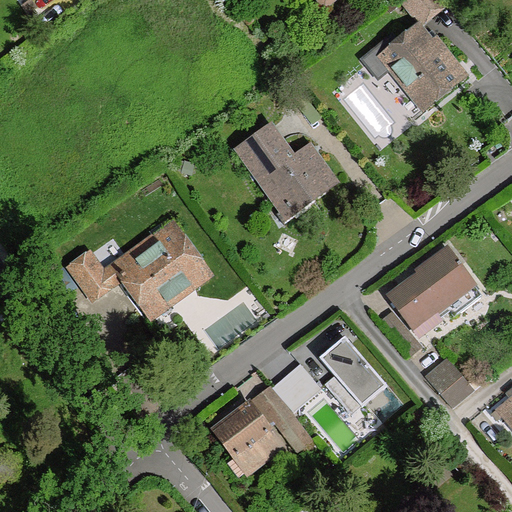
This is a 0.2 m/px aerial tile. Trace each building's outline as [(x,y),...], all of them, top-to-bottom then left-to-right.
[(447,5),(443,0),(404,0),(423,24),(447,5)] [(393,34),(362,59),(379,80),(392,69),(425,109),(466,76),(437,41),(434,43),(419,25),(399,41),(393,34)] [(273,124),(232,152),(282,224),(339,184),(312,145),(295,156),(273,124)] [(146,325),(212,279),(172,223),(105,270),(92,252),(65,271),(90,307),(119,287),(146,325)] [(475,289),(446,251),(384,297),(412,335),(475,289)] [(387,385),(347,337),(323,357),(363,404),(387,385)] [(473,392),(448,362),(429,378),(454,408),(473,392)] [(303,364),(273,387),(295,413),(322,390),(303,364)] [(511,402),(501,411),(511,424),(511,402)] [(249,407),(213,434),(245,477),(282,450),(249,407)]
